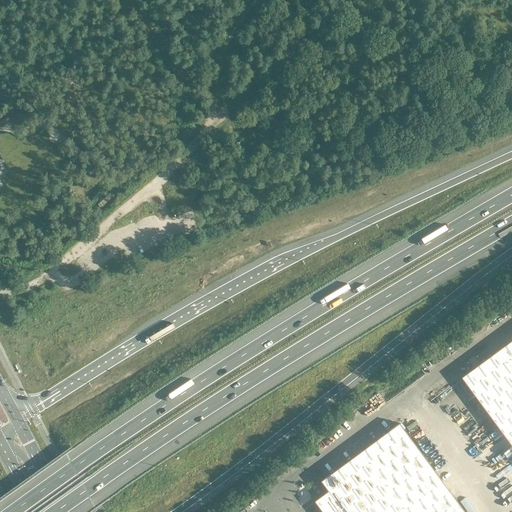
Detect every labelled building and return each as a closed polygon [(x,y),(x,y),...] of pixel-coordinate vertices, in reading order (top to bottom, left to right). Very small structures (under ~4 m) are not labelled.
[(0,94),(0,96),(3,101),(10,96),(7,91),(0,94)] [(0,128),(13,121),(7,111),(0,115),(0,128)] [(122,341),(127,338),(123,331),(118,333),(122,341)] [(109,335),(105,338),(113,350),(118,347),(109,335)] [(511,341),(502,349),(463,377),(511,444),(511,341)] [(67,355),(78,350),(75,342),(64,347),(67,355)] [(465,511),(400,423),(322,481),(329,491),(316,501),(323,511),(465,511)] [(503,482),(508,495),(511,492),(511,478),(503,482)]
